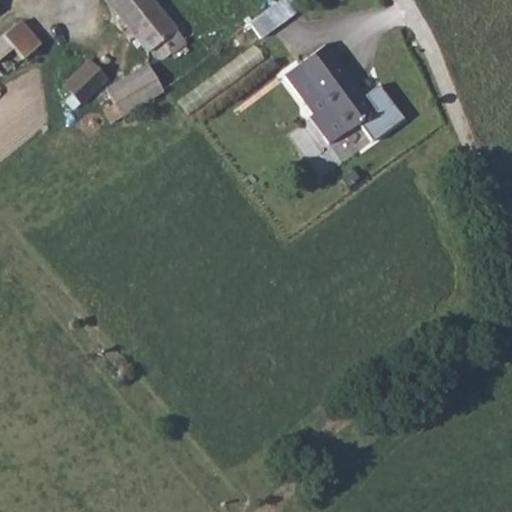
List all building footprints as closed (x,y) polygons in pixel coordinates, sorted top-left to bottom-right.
[(151,0),(104,0),(145,53),(150,50),(151,53),(155,57),(159,59),(163,58),(166,54),(167,50),(160,42),(175,31),(151,0)] [(281,0),(284,2),(263,19),(274,33),(295,17),(288,8),(298,0),(297,0),(281,0)] [(263,19),(250,29),(261,43),(274,33),(263,19)] [(18,22),(0,37),(0,59),(11,50),(21,61),(38,45),(18,22)] [(185,43),(175,31),(160,42),(171,54),(185,43)] [(359,125),(372,144),(403,121),(379,88),(365,98),(327,48),(285,79),(307,108),(317,100),(344,136),(359,125)] [(91,62),(90,61),(63,87),(79,104),(106,77),(91,62)] [(113,85),(105,89),(113,103),(120,116),(161,92),(146,66),(113,85)] [(344,136),(317,100),(307,108),(314,117),(308,121),(328,148),(344,136)] [(120,116),(113,103),(102,109),(109,122),(120,116)]
